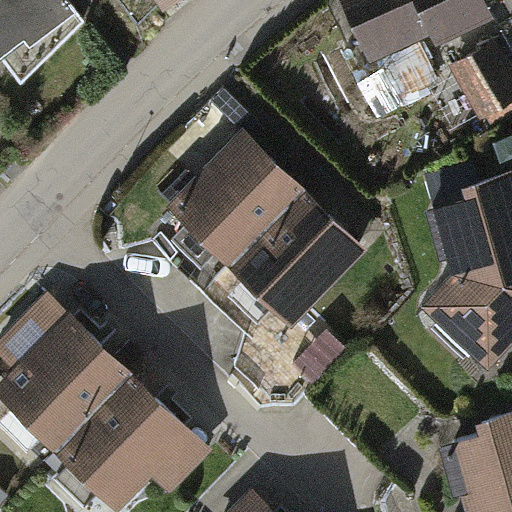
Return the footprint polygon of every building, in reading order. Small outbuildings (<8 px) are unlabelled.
[(69,0),(0,0),(0,55),(20,83),(85,20),(69,0)] [(174,0),(154,0),(162,10),(174,0)] [(349,0),(368,44),(433,17),(439,31),(488,10),(484,0),(349,0)] [(511,68),(498,39),(452,60),(479,117),(511,101),(511,68)] [(235,264),(311,185),(245,123),(170,201),(235,264)] [(469,191),(429,201),(445,263),(414,294),(485,364),(511,336),(511,163),(465,176),(469,191)] [(311,185),(235,264),(295,322),(371,243),(311,185)] [(0,388),(60,448),(136,371),(52,289),(0,341),(0,352),(16,368),(0,383),(0,388)] [(136,371),(60,448),(123,510),(157,475),(175,493),(216,451),(136,371)] [(511,511),(511,397),(470,408),(474,423),(444,431),(461,496),(446,511),(511,511)] [(276,511),(254,489),(231,511),(276,511)]
